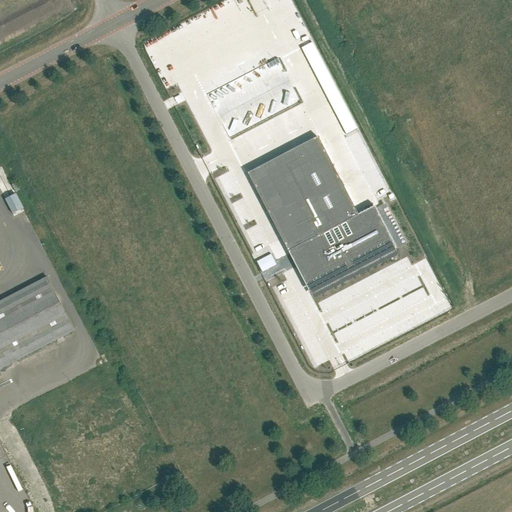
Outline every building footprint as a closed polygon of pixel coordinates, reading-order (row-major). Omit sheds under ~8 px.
[(302,49),(307,60),(318,54),(313,43),(302,49)] [(270,69),(281,64),(278,59),(268,65),(270,69)] [(348,112),(337,118),(347,136),(358,130),(348,112)] [(249,174),(248,175),(287,249),(289,254),(304,247),(309,258),(301,262),(316,291),(397,249),(375,208),(359,216),(319,138),(292,152),(294,157),(252,179),(249,174)] [(271,255),(257,262),(263,273),(277,266),(271,255)] [(0,371),(75,332),(47,279),(0,303),(0,371)]
